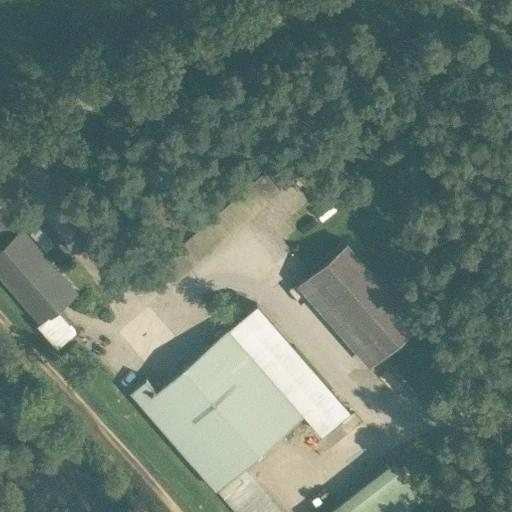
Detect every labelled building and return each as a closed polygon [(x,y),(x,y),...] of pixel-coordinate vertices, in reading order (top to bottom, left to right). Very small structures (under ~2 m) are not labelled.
[(162,262),(178,279),(281,187),(265,169),(162,262)] [(0,214),(0,237),(11,227),(0,214)] [(344,239),(297,281),(370,362),(417,320),(344,239)] [(34,244),(1,273),(40,320),(74,291),(34,244)] [(143,376),(128,390),(235,511),(279,511),(240,467),(302,411),(321,433),(348,409),(253,303),(155,389),(143,376)] [(392,460),(324,511),(400,511),(420,497),(392,460)]
